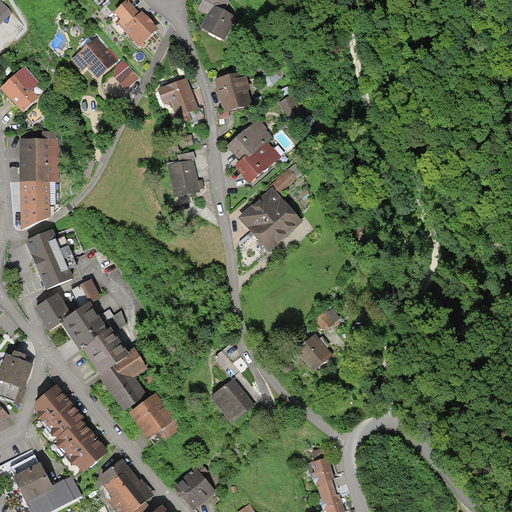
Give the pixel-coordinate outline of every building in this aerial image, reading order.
[(2,0),(0,2),(0,25),(13,12),(2,0)] [(140,13),(128,0),(127,0),(114,12),(121,20),(117,23),(139,48),(159,30),(153,24),(154,23),(151,19),(147,15),(146,16),(142,11),(140,13)] [(230,2),(227,0),(202,0),(197,9),(208,15),(200,28),(224,41),(237,18),(225,11),(230,2)] [(107,49),(97,37),(71,60),(82,72),(87,67),(98,79),(120,60),(109,47),(107,49)] [(272,68),(264,58),(254,66),(262,75),(272,68)] [(139,78),(124,60),(116,67),(113,77),(126,90),(139,78)] [(277,64),(272,68),(262,75),(260,76),(269,87),(285,75),(277,64)] [(40,84),(25,67),(1,89),(9,99),(23,114),(39,99),(32,91),(40,84)] [(241,73),(214,80),(217,89),(215,90),(217,95),(219,102),(221,102),(224,114),(253,106),(248,91),(251,90),(247,77),(242,78),(241,73)] [(187,78),(157,90),(163,105),(171,102),(177,118),(181,116),(184,123),(192,120),(190,113),(199,109),(187,78)] [(297,92),(279,103),(293,126),(312,115),(297,92)] [(37,106),(25,116),(33,125),(45,114),(37,106)] [(268,129),(259,119),(244,132),(227,147),(234,156),(235,155),(241,162),(247,156),(249,159),(268,143),(273,138),(267,130),(268,129)] [(320,133),(315,126),(309,131),(315,138),(320,133)] [(19,150),(20,183),(50,182),(58,182),(58,140),(19,140),(19,150)] [(273,148),(268,143),(249,159),(247,156),(241,162),(236,166),(243,175),(242,176),(249,185),(267,170),(282,157),(274,147),(273,148)] [(178,156),(180,164),(193,161),(196,160),(195,152),(178,156)] [(198,181),(193,161),(180,164),(168,167),(175,199),(200,193),(200,190),(199,185),(198,181)] [(268,188),(270,190),(272,188),(279,195),(297,178),(289,169),(268,188)] [(51,218),(50,182),(20,183),(21,232),(51,218)] [(270,190),(238,218),(269,253),(303,222),(279,195),(272,188),(270,190)] [(64,237),(57,240),(53,231),(26,242),(36,266),(41,278),(40,278),(46,291),(73,279),(69,270),(77,267),(64,237)] [(92,280),(81,286),(89,304),(90,303),(91,304),(101,299),(92,280)] [(59,294),(35,309),(49,332),(62,324),(65,322),(64,321),(72,315),(65,303),(59,294)] [(89,304),(72,315),(64,321),(65,322),(62,324),(71,339),(80,352),(83,350),(96,342),(94,340),(108,331),(105,327),(106,327),(91,304),(90,303),(89,304)] [(340,318),(333,309),(329,311),(327,308),(313,318),(324,333),(335,324),(334,323),(340,318)] [(111,329),(108,331),(94,340),(96,342),(83,350),(99,373),(100,375),(100,376),(130,356),(128,353),(111,329)] [(320,339),(316,334),(296,351),(314,372),(334,356),(327,348),(323,344),(320,339)] [(322,337),(320,339),(323,344),(327,348),(330,346),(322,337)] [(100,376),(100,375),(99,376),(115,399),(124,412),(148,396),(135,377),(148,369),(134,349),(128,353),(130,356),(100,376)] [(234,363),(223,351),(215,358),(226,370),(234,363)] [(12,358),(6,355),(0,372),(0,382),(24,391),(34,366),(24,362),(26,356),(14,352),(12,358)] [(233,380),(210,399),(232,425),(255,405),(233,380)] [(84,417),(57,386),(35,404),(34,416),(56,440),(82,420),(84,417)] [(166,406),(156,393),(128,414),(141,430),(149,441),(159,433),(165,441),(183,427),(177,419),(178,418),(168,405),(166,406)] [(0,405),(0,421),(10,416),(0,405)] [(56,441),(83,474),(109,453),(82,420),(56,440),(56,441)] [(315,462),(328,458),(330,457),(327,447),(312,451),(315,462)] [(35,455),(10,468),(14,477),(13,478),(26,504),(28,503),(32,511),(51,511),(82,496),(72,476),(52,486),(40,464),(35,455)] [(334,477),(328,458),(315,462),(311,463),(315,473),(312,474),(315,487),(317,486),(317,485),(332,480),(335,479),(334,477)] [(140,481),(123,460),(99,479),(106,487),(105,489),(113,499),(108,503),(115,511),(133,511),(146,502),(154,496),(141,479),(140,481)] [(208,471),(201,463),(183,479),(184,481),(174,489),(194,511),(217,492),(203,476),(208,471)] [(337,495),(332,480),(317,485),(317,486),(321,500),(337,495)] [(344,511),(340,496),(339,494),(337,495),(321,500),(320,500),(323,511),(325,511),(327,511),(326,511),(344,511)] [(147,511),(152,509),(146,502),(133,511),(147,511)]
